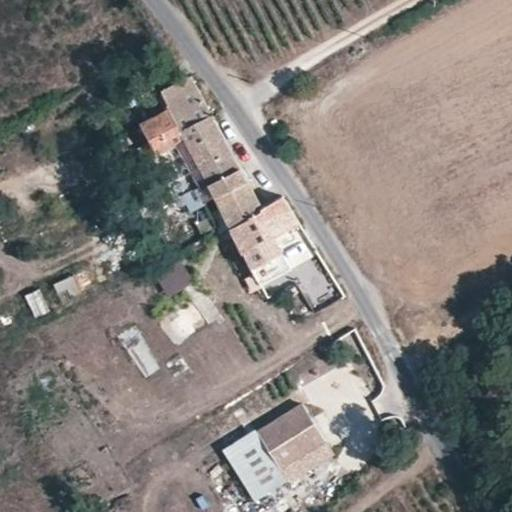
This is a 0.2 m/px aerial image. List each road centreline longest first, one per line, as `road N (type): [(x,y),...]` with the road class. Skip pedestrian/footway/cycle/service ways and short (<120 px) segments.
road 1 (unclassified): [(499,511),(156,0)]
road 2 (unknown): [(235,114),(422,0)]
road 3 (track): [(511,288),(401,373)]
